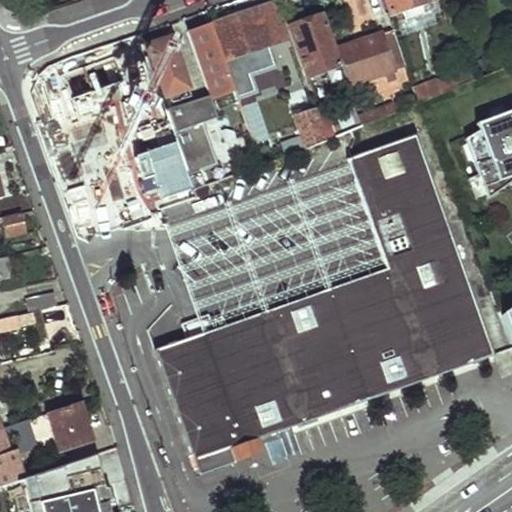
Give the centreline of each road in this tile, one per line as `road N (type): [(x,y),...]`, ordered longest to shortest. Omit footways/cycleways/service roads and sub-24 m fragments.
road 1 (residential): [(0,54),(157,511)]
road 2 (residential): [(162,0),(0,54)]
